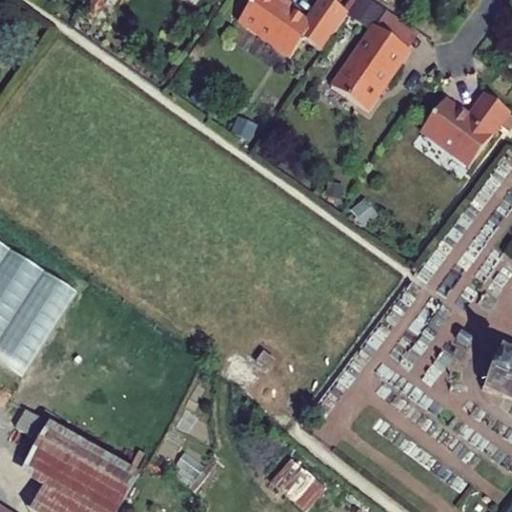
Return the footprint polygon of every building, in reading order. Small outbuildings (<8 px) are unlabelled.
[(237,0),(232,9),(283,44),(296,25),(316,39),(342,0),(304,0),(300,7),(289,0),(237,0)] [(367,17),(327,75),(363,100),(403,42),(367,17)] [(239,25),(233,35),(256,48),(262,38),(239,25)] [(441,87),(417,119),(465,155),(499,110),(506,100),(482,81),(464,105),(441,87)] [(511,109),(511,103),(506,100),(499,110),(507,116),(511,109)] [(81,293),(0,241),(0,361),(26,378),(81,293)] [(511,340),(507,339),(511,331),(505,329),(498,344),(493,341),(491,349),(496,351),(492,361),(487,359),(485,365),(490,368),(486,376),(511,387),(511,340)] [(111,511),(126,486),(40,436),(14,486),(35,497),(27,511),(111,511)] [(283,452),(263,474),(293,501),(313,479),(283,452)]
